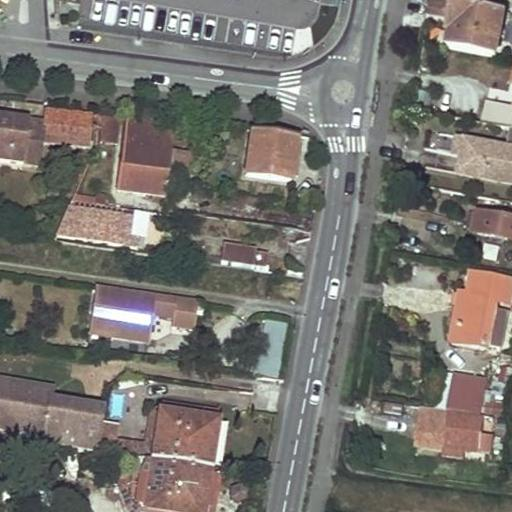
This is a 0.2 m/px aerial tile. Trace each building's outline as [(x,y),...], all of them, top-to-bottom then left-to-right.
[(454,5),(433,1),(431,14),(451,18),(454,5)] [(499,56),(509,11),(492,8),(455,1),(454,5),(451,18),(448,32),(454,33),(451,47),(499,56)] [(430,110),(434,94),(418,90),(415,107),(430,110)] [(511,126),(511,107),(501,106),(502,103),(490,100),(486,121),(511,126)] [(88,147),(90,117),(45,113),(43,142),(88,147)] [(28,123),(0,118),(0,162),(22,166),(28,123)] [(101,143),(116,144),(119,120),(103,118),(101,143)] [(43,125),(28,123),(22,166),(37,168),(43,125)] [(173,128),(127,123),(119,192),(165,197),(168,171),(170,155),(173,128)] [(211,126),(210,137),(225,139),(227,128),(211,126)] [(245,176),(290,182),(295,138),(251,132),(245,176)] [(511,134),(510,146),(509,152),(495,150),(497,144),(469,139),(466,155),(463,174),(511,182),(511,134)] [(469,139),(461,138),(459,154),(466,155),(469,139)] [(510,146),(497,144),(495,150),(509,152),(510,146)] [(170,155),(168,171),(188,173),(190,157),(170,155)] [(464,192),(468,177),(440,169),(436,184),(464,192)] [(71,203),(57,238),(144,250),(149,216),(71,203)] [(483,211),(473,209),(468,229),(478,231),(483,211)] [(511,216),(483,211),(478,231),(478,232),(511,238),(511,216)] [(222,261),(253,266),(256,248),(224,243),(222,261)] [(256,252),(253,266),(265,268),(267,255),(256,252)] [(511,303),(511,280),(474,273),(469,294),(462,293),(460,302),(453,339),(490,347),(491,342),(504,345),(511,312),(498,309),(500,301),(511,303)] [(89,330),(112,333),(149,339),(152,318),(172,321),(171,329),(193,332),(197,304),(95,289),(89,330)] [(460,302),(462,293),(455,292),(452,301),(460,302)] [(112,333),(111,339),(148,345),(149,339),(112,333)] [(261,375),(275,377),(278,355),(263,353),(261,375)] [(487,399),(488,381),(455,375),(449,409),(485,414),(485,409),(487,399)] [(0,384),(0,431),(44,438),(43,447),(94,455),(99,423),(101,411),(100,411),(49,403),(40,391),(0,384)] [(499,401),(487,399),(485,409),(511,413),(511,393),(501,392),(499,401)] [(482,433),(485,414),(449,409),(421,405),(418,422),(424,423),(421,445),(444,449),(444,446),(465,449),(480,451),(482,433)] [(159,415),(151,414),(146,447),(114,442),(117,426),(99,423),(94,455),(134,461),(152,463),(159,415)] [(152,463),(209,473),(216,424),(159,415),(152,463)] [(510,428),(511,421),(495,417),(494,425),(510,428)] [(493,435),(482,433),(480,451),(491,452),(493,435)] [(464,456),(465,449),(444,446),(444,449),(442,453),(464,456)] [(139,511),(144,511),(152,463),(134,461),(129,492),(139,511)] [(152,463),(144,511),(147,511),(203,511),(209,473),(152,463)]
